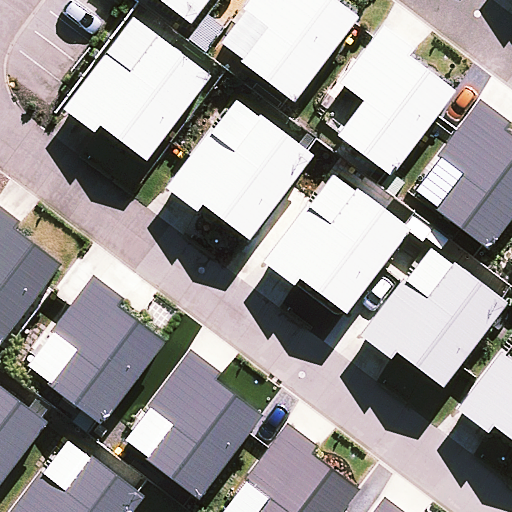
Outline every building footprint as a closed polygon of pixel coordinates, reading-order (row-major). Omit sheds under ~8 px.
[(151,0),(191,30),(214,0),(151,0)] [(295,109),(360,25),(327,0),(255,0),(244,14),(247,16),(271,34),(245,67),(244,69),(295,109)] [(245,67),(271,34),(247,16),(221,49),(245,67)] [(108,59),(131,76),(157,42),(134,25),(108,59)] [(392,182),(457,98),(410,62),(415,56),(384,32),(342,87),(344,89),(368,107),(343,141),(341,143),(392,182)] [(146,167),(210,83),(157,42),(131,76),(108,59),(106,57),(63,113),(96,138),(100,132),(146,167)] [(343,141),(368,107),(344,89),(318,122),(343,141)] [(212,136),(235,154),(261,119),(238,102),(212,136)] [(487,256),(511,224),(511,141),(506,136),(511,130),(480,106),(437,161),(440,163),(464,182),(441,211),(436,217),(487,256)] [(251,244),(315,160),(261,119),(235,154),(212,136),(210,134),(167,190),(200,215),(205,209),(251,244)] [(441,211),(464,182),(440,163),(417,193),(441,211)] [(309,210),(332,227),(358,193),(335,176),(309,210)] [(347,318),(411,234),(358,193),(332,227),(309,210),(306,208),(264,264),(297,289),(301,283),(347,318)] [(0,352),(62,272),(15,236),(20,230),(0,214),(0,352)] [(444,393),(508,309),(455,269),(429,303),(406,286),(403,284),(361,340),(394,364),(398,359),(444,393)] [(101,431),(166,347),(120,311),(125,305),(94,281),(51,336),(54,338),(78,357),(52,390),(50,392),(101,431)] [(52,390),(78,357),(54,338),(28,372),(52,390)] [(199,506),(264,422),(217,386),(222,380),(191,356),(148,411),(151,413),(175,432),(149,465),(148,467),(199,506)] [(511,444),(511,365),(503,359),(501,357),(458,413),(491,437),(495,432),(511,444)] [(0,491),(49,427),(0,390),(0,491)] [(149,465),(175,432),(151,413),(125,446),(149,465)] [(347,511),(360,496),(313,460),(318,453),(287,430),(245,485),(247,487),(271,505),(265,511),(347,511)] [(45,478),(68,495),(94,461),(71,444),(45,478)] [(139,511),(147,502),(94,461),(68,495),(45,478),(43,476),(15,511),(139,511)] [(265,511),(271,505),(247,487),(227,511),(265,511)] [(396,511),(384,503),(377,511),(396,511)]
